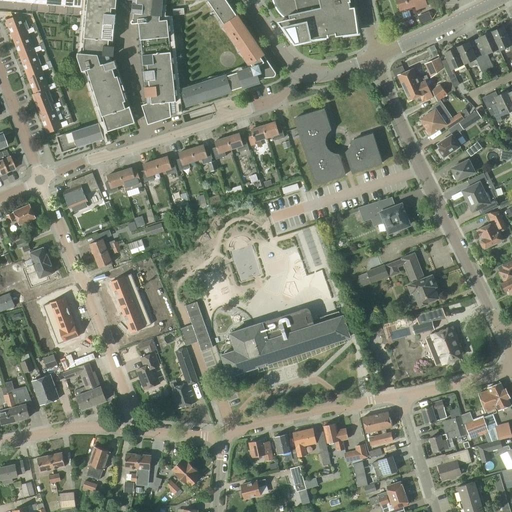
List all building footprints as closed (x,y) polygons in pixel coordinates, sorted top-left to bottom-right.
[(82,8),(82,0),(63,0),(63,7),(82,8)] [(108,131),(135,121),(129,104),(127,105),(125,99),(127,98),(113,54),(113,42),(116,0),(82,0),(82,8),(78,58),(99,123),(102,132),(108,131)] [(141,104),(148,123),(179,113),(179,107),(178,92),(171,17),(160,16),(161,0),(133,0),(132,16),(130,17),(130,20),(132,21),(138,20),(147,102),(141,104)] [(206,0),(253,67),(185,89),(181,90),(186,105),(238,89),(259,82),(258,79),(273,77),(274,77),(274,76),(275,76),(275,75),(276,75),(276,74),(276,73),(275,73),(275,72),(254,41),(246,30),(246,29),(237,16),(225,0),(206,0)] [(277,0),(279,3),(281,7),(283,10),(285,12),(289,14),(291,26),(285,27),(295,43),(312,39),(329,35),(335,34),(355,29),(350,7),(349,2),(348,0),(277,0)] [(396,0),(401,13),(410,10),(409,8),(415,6),(416,10),(427,6),(424,0),(396,0)] [(14,39),(27,34),(34,32),(33,28),(26,31),(20,15),(6,21),(14,39)] [(499,48),(498,49),(499,51),(508,46),(511,54),(511,32),(506,34),(503,27),(491,32),(499,48)] [(498,49),(499,48),(491,32),(479,37),(479,38),(474,41),(487,70),(493,67),(487,54),(498,49)] [(21,58),(34,53),(45,48),(43,42),(39,44),(40,46),(33,49),(27,34),(14,39),(21,58)] [(481,72),(487,70),(474,41),(468,43),(468,42),(456,48),(463,64),(475,59),(481,72)] [(452,69),(463,64),(456,48),(444,53),(448,62),(443,64),(453,87),(459,85),(452,69)] [(28,76),(41,71),(52,67),(50,61),(46,63),(47,65),(40,68),(34,53),(21,58),(28,76)] [(431,78),(444,69),(439,58),(424,64),(431,78)] [(426,81),(428,79),(426,75),(417,79),(413,69),(398,76),(405,91),(419,84),(426,81)] [(46,90),(55,87),(54,83),(47,86),(41,71),(28,76),(35,95),(46,90)] [(493,80),(498,78),(496,72),(490,75),(493,80)] [(419,84),(405,91),(409,101),(419,97),(422,103),(433,98),(426,81),(419,84)] [(437,102),(447,95),(440,84),(432,90),(437,102)] [(52,105),(46,90),(35,95),(33,95),(40,114),(54,109),(61,106),(59,103),(52,105)] [(511,102),(508,93),(507,91),(495,97),(498,103),(487,108),(490,116),(495,115),(498,122),(506,118),(504,114),(511,111),(511,112),(511,102)] [(444,123),(439,115),(447,110),(441,101),(431,107),(433,111),(421,120),(431,134),(445,124),(449,129),(458,123),(464,119),(460,113),(444,123)] [(59,124),(54,109),(40,114),(47,133),(68,125),(66,122),(59,124)] [(316,185),(345,175),(338,154),(334,154),(330,152),(327,149),(324,141),(325,136),(327,133),(330,130),(324,109),(294,118),(316,185)] [(480,119),(475,112),(458,123),(463,131),(480,119)] [(275,122),(262,126),(266,138),(273,136),(274,140),(284,137),(281,126),(276,127),(275,122)] [(61,153),(104,139),(102,132),(99,123),(56,137),(61,153)] [(260,140),(266,138),(262,126),(250,130),(252,136),(248,137),(250,146),(256,145),(257,148),(262,146),(260,140)] [(462,136),(459,130),(451,135),(438,144),(440,148),(439,150),(440,151),(439,152),(441,156),(443,156),(444,157),(459,147),(462,145),(458,139),(462,136)] [(239,134),(227,138),(230,150),(237,147),(238,152),(248,149),(245,138),(240,139),(239,134)] [(352,173),(382,163),(372,134),(351,141),(351,145),(349,149),(346,152),(352,173)] [(230,150),(227,138),(214,142),(216,147),(212,148),(215,159),(225,156),(224,152),(230,150)] [(470,157),(482,149),(477,142),(465,151),(470,157)] [(203,145),(191,149),(195,161),(201,159),(203,163),(213,160),(209,149),(205,150),(203,145)] [(195,161),(191,149),(179,153),(180,158),(176,160),(180,171),(190,168),(188,163),(195,161)] [(8,157),(5,151),(0,152),(0,175),(15,169),(9,156),(8,157)] [(168,157),(155,161),(159,173),(165,171),(167,175),(177,172),(173,161),(169,162),(168,157)] [(457,181),(474,172),(468,160),(451,169),(454,174),(453,174),(456,180),(457,180),(457,181)] [(159,173),(155,161),(143,165),(145,170),(140,171),(144,182),(154,179),(153,175),(159,173)] [(211,172),(218,169),(215,161),(208,163),(211,172)] [(132,168),(119,172),(123,184),(129,182),(132,190),(142,186),(138,172),(133,174),(133,173),(132,168)] [(117,186),(123,184),(119,172),(107,176),(109,182),(105,183),(108,194),(113,193),(118,191),(117,186)] [(466,202),(495,188),(487,172),(484,174),(483,173),(467,181),(470,187),(462,191),(465,196),(464,197),(466,202)] [(90,186),(96,183),(92,173),(72,181),(75,188),(69,190),(64,192),(70,208),(71,208),(73,212),(87,207),(85,202),(87,202),(85,196),(81,185),(89,182),(90,186)] [(297,184),(282,188),(283,194),(299,189),(297,184)] [(245,187),(229,190),(231,200),(247,196),(245,187)] [(495,188),(466,202),(469,207),(470,207),(473,212),(480,208),(484,214),(500,206),(495,188)] [(200,212),(209,209),(208,205),(206,205),(206,203),(203,193),(195,195),(197,202),(200,212)] [(321,259),(303,196),(270,205),(268,195),(239,203),(244,221),(274,212),(288,263),(310,257),(312,266),(321,263),(320,259),(321,259)] [(405,212),(403,205),(402,206),(401,204),(386,211),(382,201),(359,208),(364,221),(381,214),(389,233),(409,225),(404,212),(405,212)] [(320,203),(324,219),(329,217),(324,202),(320,203)] [(20,224),(35,217),(29,205),(14,212),(6,216),(10,223),(18,219),(20,224)] [(507,229),(499,211),(490,213),(488,214),(488,213),(484,215),(489,224),(477,230),(481,240),(480,243),(482,248),(485,248),(495,244),(497,245),(501,243),(501,241),(502,240),(499,233),(507,229)] [(6,242),(12,239),(7,226),(3,227),(0,229),(6,242)] [(167,227),(150,232),(152,238),(169,233),(167,227)] [(190,258),(202,253),(194,231),(182,235),(190,258)] [(31,250),(28,242),(25,235),(22,236),(14,239),(18,249),(22,248),(24,253),(31,250)] [(102,239),(94,242),(90,243),(94,255),(106,251),(107,251),(112,249),(119,246),(124,244),(123,240),(118,242),(117,242),(111,244),(111,242),(104,244),(102,240),(102,239)] [(131,255),(145,250),(141,240),(128,244),(131,255)] [(27,268),(49,260),(46,254),(48,252),(46,248),(44,248),(44,247),(29,253),(32,259),(25,262),(27,268)] [(106,251),(94,255),(99,267),(111,263),(106,251)] [(12,262),(8,253),(1,256),(4,265),(12,262)] [(408,294),(401,296),(404,305),(417,300),(419,305),(420,307),(421,306),(421,307),(424,307),(425,305),(427,304),(426,303),(437,298),(433,288),(436,286),(431,276),(424,279),(414,254),(402,258),(402,259),(404,265),(412,284),(411,284),(408,286),(411,292),(413,291),(415,295),(413,295),(413,294),(409,295),(408,294)] [(230,257),(216,259),(222,296),(236,294),(230,257)] [(402,259),(385,265),(390,277),(400,273),(398,268),(404,265),(402,259)] [(49,260),(27,268),(28,272),(35,269),(39,278),(53,272),(53,271),(55,270),(53,265),(51,266),(49,260)] [(511,278),(511,260),(501,266),(504,270),(499,272),(504,283),(511,278)] [(371,284),(389,277),(384,265),(366,272),(367,273),(357,276),(361,287),(371,284)] [(251,276),(261,304),(281,297),(271,269),(251,276)] [(131,272),(110,280),(115,293),(137,285),(131,272)] [(511,278),(504,283),(501,285),(505,292),(508,291),(511,295),(511,294),(511,278)] [(137,285),(115,293),(120,306),(142,298),(137,285)] [(0,312),(15,306),(9,294),(0,297),(0,312)] [(65,295),(43,303),(48,316),(70,309),(65,295)] [(142,298),(120,306),(125,319),(147,310),(142,298)] [(70,309),(48,316),(53,329),(74,321),(70,309)] [(230,333),(236,350),(222,354),(229,376),(258,366),(259,368),(267,366),(267,364),(350,337),(346,326),(343,315),(340,316),(339,312),(313,320),(309,310),(308,309),(307,309),(306,309),(305,309),(304,309),(303,309),(303,310),(237,331),(236,331),(230,333)] [(147,310),(125,319),(130,332),(152,324),(147,310)] [(424,323),(412,326),(415,335),(434,330),(432,322),(438,321),(436,313),(422,316),(424,323)] [(74,321),(53,329),(58,342),(79,335),(74,321)] [(170,331),(177,328),(174,321),(167,324),(170,331)] [(454,336),(455,334),(453,331),(452,330),(451,329),(433,336),(433,335),(425,338),(429,347),(432,345),(434,352),(433,356),(436,363),(439,364),(461,356),(461,355),(462,353),(461,349),(459,349),(454,336)] [(150,340),(161,337),(159,331),(148,333),(150,340)] [(156,351),(152,339),(138,344),(140,351),(148,349),(149,351),(149,353),(156,351)] [(313,367),(320,395),(342,390),(342,392),(365,386),(354,345),(329,351),(331,363),(313,367)] [(194,403),(188,385),(198,382),(186,348),(175,352),(186,384),(178,386),(176,382),(169,385),(171,389),(178,409),(194,403)] [(144,390),(160,384),(153,368),(159,366),(154,354),(141,359),(144,367),(137,370),(144,390)] [(46,369),(57,365),(54,355),(42,358),(46,369)] [(63,372),(72,368),(68,358),(59,361),(63,372)] [(24,374),(34,370),(30,359),(20,363),(24,374)] [(72,368),(63,372),(62,372),(65,380),(82,374),(79,366),(72,368)] [(82,410),(106,401),(95,373),(82,378),(85,387),(75,391),(82,410)] [(50,401),(59,398),(51,375),(41,378),(47,392),(50,401)] [(50,401),(47,392),(41,378),(32,381),(40,405),(50,401)] [(378,392),(385,390),(383,384),(376,386),(378,392)] [(493,404),(495,409),(497,408),(498,410),(510,406),(507,399),(509,398),(505,390),(503,390),(500,384),(493,387),(496,392),(496,394),(494,395),(497,402),(493,404)] [(8,394),(7,392),(6,387),(1,388),(3,395),(5,403),(3,403),(5,410),(0,411),(0,417),(2,424),(15,421),(8,394)] [(496,394),(496,392),(493,387),(488,389),(489,391),(478,395),(485,413),(495,409),(493,404),(497,402),(494,395),(496,394)] [(14,393),(8,394),(16,421),(29,418),(28,413),(34,411),(29,397),(26,397),(24,389),(14,391),(14,393)] [(426,425),(436,422),(436,421),(447,417),(442,400),(431,404),(431,406),(421,410),(426,425)] [(387,433),(386,429),(391,428),(388,412),(362,418),(366,433),(381,430),(382,434),(368,437),(370,446),(393,441),(391,432),(387,433)] [(488,431),(492,442),(497,441),(493,429),(498,427),(495,420),(494,420),(492,415),(492,414),(484,417),(483,416),(473,420),(470,412),(461,415),(463,422),(468,438),(488,431)] [(452,425),(463,422),(461,415),(460,416),(450,419),(452,425)] [(468,438),(463,422),(452,425),(454,431),(441,435),(430,438),(434,452),(449,448),(446,440),(457,437),(466,434),(468,438)] [(337,430),(336,424),(323,427),(327,443),(334,441),(336,451),(345,450),(343,441),(348,439),(346,428),(337,430)] [(297,457),(307,455),(305,446),(316,444),(313,429),(293,433),(296,448),(295,448),(297,457)] [(322,460),(330,458),(324,432),(316,433),(322,460)] [(295,467),(299,466),(295,449),(290,451),(287,435),(274,437),(278,452),(279,457),(285,456),(286,461),(293,459),(295,467)] [(264,443),(263,440),(249,443),(252,458),(263,455),(265,462),(273,460),(269,441),(264,443)] [(487,453),(502,448),(500,440),(497,441),(492,442),(484,444),(487,453)] [(346,463),(368,458),(365,444),(355,446),(355,450),(344,453),(346,463)] [(442,480),(461,475),(458,466),(471,462),(467,449),(441,457),(443,465),(438,466),(442,480)] [(137,468),(138,454),(126,453),(124,467),(137,468)] [(149,469),(151,456),(138,454),(137,468),(149,469)] [(84,456),(86,479),(100,477),(100,471),(99,455),(84,456)] [(84,456),(70,457),(72,480),(86,479),(84,456)] [(383,476),(387,475),(386,474),(397,470),(392,456),(382,459),(378,460),(378,461),(372,463),(377,477),(383,476)] [(57,458),(59,481),(72,480),(70,457),(57,458)] [(57,458),(42,459),(44,476),(45,482),(59,481),(57,458)] [(13,483),(12,477),(17,476),(17,475),(25,474),(23,460),(6,464),(7,467),(0,468),(0,474),(1,480),(2,479),(3,485),(13,483)] [(353,464),(356,476),(365,474),(363,462),(353,464)] [(300,466),(299,466),(295,467),(290,469),(298,498),(303,497),(308,495),(300,466)] [(506,488),(511,486),(511,481),(511,482),(511,481),(511,468),(502,471),(505,483),(506,488)] [(502,511),(510,511),(499,474),(492,476),(502,511)] [(267,485),(265,479),(257,481),(241,485),(244,499),(260,495),(259,487),(267,485)] [(486,511),(477,481),(458,487),(460,493),(457,494),(462,511),(486,511)] [(21,498),(34,494),(31,482),(21,485),(22,489),(19,490),(21,498)] [(380,502),(404,493),(400,482),(386,487),(389,495),(387,496),(386,494),(379,496),(378,495),(369,499),(371,505),(380,502)] [(179,485),(172,485),(171,499),(194,501),(195,486),(179,484),(179,485)] [(366,495),(377,491),(374,484),(363,487),(366,495)] [(389,502),(391,501),(394,509),(408,505),(404,493),(380,502),(380,503),(381,507),(390,504),(389,502)] [(65,499),(65,507),(79,507),(79,499),(65,499)] [(192,511),(194,501),(171,499),(169,511),(192,511)] [(13,511),(37,511),(34,502),(28,503),(12,507),(13,511)]
